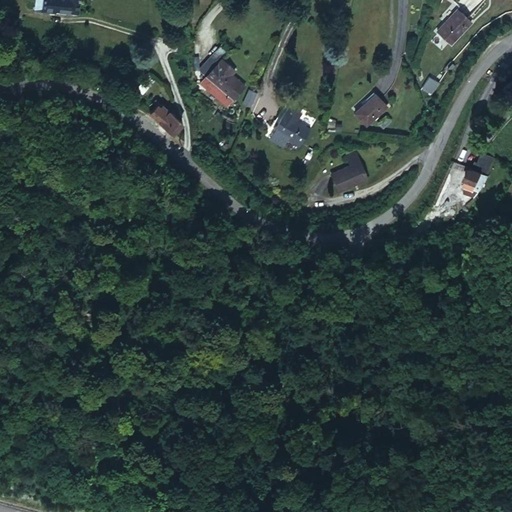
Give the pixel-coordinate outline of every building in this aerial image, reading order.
[(42,0),(42,11),(51,12),(52,9),(79,11),(79,0),(42,0)] [(456,2),(438,25),(454,37),(472,14),(456,2)] [(227,69),(212,90),(240,109),(250,95),(236,85),(241,78),(227,69)] [(374,86),(355,106),(368,117),(386,98),(374,86)] [(240,109),(212,90),(207,97),(233,115),(236,112),(237,113),(240,109)] [(157,121),(172,132),(182,121),(172,114),(170,116),(155,104),(148,113),(157,121)] [(279,141),(273,149),(286,158),(292,150),(302,157),(314,140),(289,122),(277,139),(279,141)] [(486,176),(496,160),(496,159),(484,152),(480,160),(478,158),(472,168),(486,176)] [(359,160),(349,164),(353,173),(334,181),(341,199),(370,187),(359,160)] [(472,168),(470,167),(463,178),(467,179),(464,185),(473,190),(476,184),(480,186),(486,176),(472,168)] [(452,216),(451,224),(459,225),(460,217),(452,216)]
